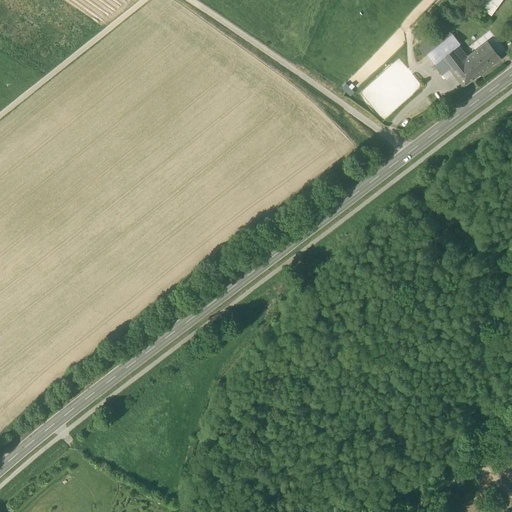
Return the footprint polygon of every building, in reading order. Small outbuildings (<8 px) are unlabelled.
[(480,0),(477,5),(491,15),(501,0),(480,0)] [(418,50),(424,57),(426,55),(452,35),(447,28),(437,35),(436,34),(426,42),(427,43),(418,50)] [(421,34),(415,40),(419,44),(425,38),(421,34)] [(426,55),(435,65),(442,59),(453,50),(457,46),(459,45),(452,35),(426,55)] [(454,74),(463,86),(472,80),(501,59),(487,42),(467,58),(462,62),(461,62),(457,57),(458,57),(457,56),(453,50),(442,59),(450,69),(454,74)] [(453,50),(457,56),(462,52),(457,46),(453,50)] [(467,58),(462,52),(457,56),(458,57),(457,57),(461,62),(462,62),(467,58)] [(434,65),(443,75),(450,69),(442,59),(435,65),(434,65)] [(450,69),(443,75),(446,80),(454,74),(450,69)] [(346,84),(341,88),(350,97),(354,93),(346,84)]
